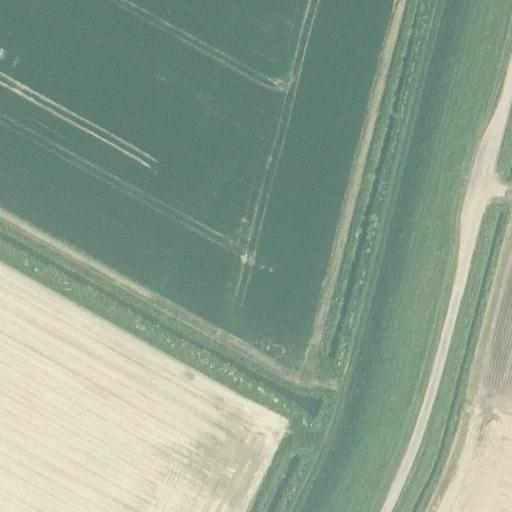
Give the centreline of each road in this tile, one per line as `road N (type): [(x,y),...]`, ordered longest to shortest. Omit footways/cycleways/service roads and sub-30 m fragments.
road 1 (track): [(289,511),(350,365),(440,0)]
road 2 (unclassified): [(391,511),(465,322),(511,112)]
